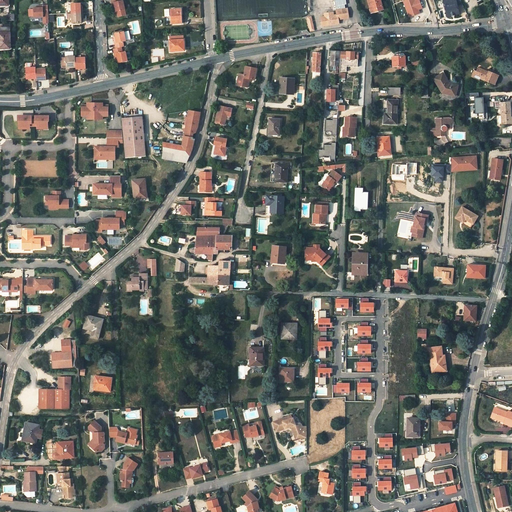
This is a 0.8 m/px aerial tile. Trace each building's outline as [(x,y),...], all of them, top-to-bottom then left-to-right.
[(115,9),(116,12),(126,10),(123,0),(121,1),(120,0),(110,0),(113,7),(115,7),(115,9)] [(347,4),(345,0),(335,0),(337,9),(345,8),(345,5),(347,4)] [(380,0),(367,0),(371,13),(383,9),(380,0)] [(419,8),(416,0),(404,0),(410,15),(416,13),(415,10),(419,9),(419,8)] [(460,0),(443,0),(447,16),(459,14),(457,5),(462,4),(460,0)] [(81,6),(81,3),(71,3),(71,13),(84,13),(83,8),(81,8),(81,6)] [(37,7),(33,7),(34,18),(44,17),(44,24),(49,23),(48,5),(43,5),(38,5),(38,7),(37,7)] [(181,9),(171,9),(172,24),(181,23),(181,9)] [(333,12),(325,14),(325,17),(321,17),(322,25),(339,23),(338,19),(348,18),(347,9),(337,10),(337,15),(333,15),(333,12)] [(72,18),(72,24),(82,23),(82,19),(82,18),(84,18),(84,13),(71,13),(72,18)] [(10,34),(10,33),(10,29),(10,27),(0,27),(0,46),(3,47),(3,49),(11,49),(11,47),(10,34)] [(126,41),(124,31),(114,33),(115,36),(115,38),(113,38),(115,49),(122,47),(124,47),(123,42),(126,41)] [(170,40),(171,52),(185,51),(184,39),(170,40)] [(118,63),(128,61),(126,51),(123,52),(122,47),(115,49),(113,49),(115,59),(117,58),(117,60),(118,63)] [(357,64),(357,53),(354,52),(347,51),(347,52),(340,52),(339,71),(346,71),(346,66),(353,66),(353,64),(357,64)] [(320,53),(313,53),(312,71),(320,72),(320,53)] [(401,66),(405,66),(405,55),(403,54),(394,54),(392,55),(393,67),(397,66),(397,69),(401,69),(401,66)] [(76,57),(76,56),(65,56),(65,58),(61,58),(62,65),(66,65),(66,68),(76,68),(76,57)] [(76,69),(86,69),(85,57),(76,57),(76,68),(76,69)] [(36,67),(26,67),(27,80),(36,79),(36,68),(36,67)] [(247,67),(245,74),(239,73),(238,79),(240,80),(239,84),(247,86),(249,78),(255,80),(255,76),(257,69),(247,67)] [(494,85),(499,75),(489,70),(488,72),(478,67),(476,71),(475,75),(481,77),(480,78),(494,85)] [(36,81),(47,80),(46,68),(36,68),(36,79),(36,81)] [(448,82),(442,73),(434,79),(443,93),(455,96),(457,86),(451,84),(448,82)] [(293,94),(294,78),(280,78),(280,88),(282,88),(282,93),(293,94)] [(334,100),(337,100),(338,85),(331,84),(331,89),(327,88),(326,101),(334,101),(334,100)] [(502,123),(511,123),(511,116),(511,117),(510,101),(503,102),(502,96),(495,96),(496,109),(501,108),(502,123)] [(483,97),(475,98),(476,113),(479,113),(479,119),(487,119),(487,104),(484,104),(483,97)] [(384,108),(384,113),(384,123),(397,124),(397,119),(397,100),(383,99),(382,108),(384,108)] [(87,105),(82,104),(82,113),(87,113),(87,116),(87,119),(95,119),(103,119),(103,116),(103,113),(108,113),(108,105),(103,105),(103,103),(98,103),(92,103),(87,103),(87,105)] [(220,106),(216,122),(224,124),(225,120),(226,115),(229,115),(230,116),(232,108),(220,106)] [(198,125),(199,120),(200,112),(189,111),(187,121),(186,121),(185,125),(187,125),(186,133),(184,133),(183,137),(184,137),(193,138),(192,138),(193,133),(196,132),(198,125)] [(22,116),(18,116),(18,120),(19,121),(19,126),(24,126),(24,128),(30,129),(30,126),(37,126),(37,129),(44,129),(44,126),(48,126),(48,122),(49,121),(49,117),(45,117),(43,117),(43,116),(36,115),(35,120),(32,120),(32,115),(24,115),(24,117),(22,116)] [(355,118),(344,117),(343,127),(342,127),(341,131),(343,132),(343,137),(352,137),(353,129),(351,129),(351,127),(353,128),(354,128),(355,118)] [(450,117),(436,118),(436,129),(437,136),(445,135),(445,131),(446,130),(447,129),(447,128),(450,128),(450,123),(450,117)] [(147,156),(143,118),(123,121),(125,146),(127,158),(147,156)] [(330,120),(325,119),(324,131),(331,131),(331,135),(336,135),(337,118),(332,118),(332,120),(331,121),(330,120)] [(278,134),(279,120),(269,119),(268,133),(278,134)] [(223,155),(225,147),(227,139),(215,136),(214,144),(216,144),(214,153),(223,155)] [(124,143),(123,138),(109,137),(109,147),(106,147),(106,148),(96,148),(96,156),(99,159),(102,156),(110,156),(110,159),(116,159),(116,147),(119,147),(119,143),(124,143)] [(192,149),(194,139),(193,138),(184,137),(183,146),(182,146),(191,149),(192,149)] [(389,137),(376,138),(378,156),(392,155),(391,149),(390,149),(389,137)] [(166,143),(164,142),(164,152),(175,154),(174,160),(181,161),(186,162),(189,156),(191,149),(182,146),(183,146),(166,143)] [(323,149),(318,149),(318,157),(330,157),(330,160),(335,160),(335,142),(330,142),(330,145),(330,146),(327,146),(327,144),(323,144),(323,149)] [(164,152),(162,158),(174,160),(175,154),(164,152)] [(476,156),(451,158),(451,171),(457,171),(457,168),(473,166),(473,161),(476,161),(476,156)] [(502,160),(492,159),(491,171),(492,172),(491,179),(500,180),(501,172),(500,172),(500,170),(501,170),(502,160)] [(457,168),(457,171),(477,169),(476,161),(473,161),(473,166),(457,168)] [(407,164),(392,163),(391,179),(404,180),(404,175),(407,175),(407,174),(417,174),(417,163),(407,162),(407,164)] [(286,182),(287,165),(276,164),(274,181),(286,182)] [(332,184),(335,181),(336,182),(337,182),(341,176),(333,170),(322,185),(329,191),(333,185),(332,184)] [(201,180),(201,191),(207,191),(207,189),(212,189),(212,185),(211,185),(211,172),(200,172),(200,180),(201,180)] [(101,184),(94,184),(94,194),(113,194),(112,197),(121,197),(122,184),(120,184),(121,176),(111,176),(111,184),(105,184),(105,185),(101,185),(101,184)] [(142,180),(133,181),(135,199),(147,197),(145,188),(143,188),(142,180)] [(362,188),(356,188),(354,211),(359,211),(359,209),(367,209),(367,193),(362,193),(362,188)] [(59,208),(69,208),(69,200),(61,200),(61,191),(53,191),(53,196),(46,195),(46,204),(49,204),(52,204),(52,209),(58,209),(59,208)] [(207,201),(207,210),(208,210),(208,215),(221,215),(221,210),(216,210),(216,201),(215,201),(215,196),(205,196),(205,201),(207,201)] [(282,213),(283,197),(266,196),(266,205),(271,205),(271,212),(282,213)] [(195,201),(186,200),(186,205),(181,205),(181,215),(190,215),(190,205),(195,205),(195,201)] [(316,204),(315,213),(316,213),(316,223),(325,223),(325,217),(324,215),(324,213),(326,213),(327,213),(328,205),(327,205),(316,204)] [(470,229),(478,216),(463,207),(456,218),(463,223),(463,224),(470,229)] [(97,231),(102,231),(102,229),(119,230),(119,224),(124,225),(124,219),(126,219),(126,211),(116,211),(116,218),(101,218),(101,220),(96,220),(96,230),(97,231)] [(427,215),(416,212),(413,226),(412,226),(411,231),(412,232),(419,233),(420,228),(422,229),(422,228),(423,224),(424,221),(426,221),(427,215)] [(421,238),(423,229),(422,228),(422,229),(420,228),(419,233),(412,232),(412,235),(421,238)] [(50,245),(50,236),(41,236),(41,239),(33,239),(33,230),(23,230),(23,249),(33,249),(33,248),(41,248),(41,245),(50,245)] [(74,236),(66,236),(66,245),(70,245),(72,245),(74,244),(77,244),(77,247),(80,247),(83,250),(87,250),(89,247),(89,237),(87,235),(84,234),(84,236),(80,236),(79,235),(74,235),(74,236)] [(216,237),(196,237),(195,248),(192,248),(190,248),(189,249),(189,250),(189,251),(190,252),(191,252),(192,252),(195,252),(194,254),(209,254),(213,254),(217,254),(218,249),(231,249),(231,236),(216,236),(216,237)] [(325,254),(319,248),(319,245),(313,245),(313,248),(308,248),(308,255),(305,255),(306,260),(312,260),(315,260),(316,261),(321,265),(329,256),(326,253),(325,254)] [(285,247),(273,246),(271,261),(278,261),(278,263),(284,264),(285,247)] [(367,255),(353,255),(352,273),(366,273),(367,255)] [(184,272),(184,263),(181,262),(177,259),(175,271),(184,272)] [(84,270),(89,267),(85,261),(80,264),(84,270)] [(219,261),(218,266),(218,275),(230,275),(230,262),(219,261)] [(486,265),(467,264),(466,278),(485,279),(486,265)] [(218,266),(209,266),(209,267),(207,267),(206,274),(208,274),(218,275),(218,266)] [(452,284),(453,269),(435,268),(434,276),(442,276),(444,278),(443,283),(452,284)] [(406,282),(406,271),(396,271),(396,277),(401,277),(401,281),(406,282)] [(131,281),(126,281),(127,292),(132,292),(132,290),(139,289),(139,291),(144,291),(144,290),(147,290),(147,273),(139,274),(139,277),(131,277),(131,281)] [(229,288),(229,285),(230,275),(218,275),(208,274),(208,278),(190,278),(190,284),(218,284),(218,288),(219,288),(221,289),(222,290),(223,290),(224,290),(225,290),(226,290),(227,289),(228,288),(229,288)] [(17,291),(17,286),(17,280),(6,280),(6,281),(3,281),(3,280),(3,279),(0,278),(0,290),(2,290),(2,292),(17,291)] [(36,278),(28,278),(28,289),(35,289),(35,290),(53,290),(53,280),(35,280),(36,278)] [(349,298),(336,298),(336,308),(349,308),(349,298)] [(374,302),(361,302),(361,312),(374,312),(374,302)] [(476,306),(467,305),(466,313),(465,313),(464,320),(474,321),(474,313),(476,313),(476,306)] [(97,318),(87,315),(84,328),(93,330),(91,336),(98,338),(102,322),(96,321),(97,318)] [(318,318),(318,327),(332,327),(332,322),(330,322),(330,318),(318,318)] [(296,323),(282,323),(281,339),(296,339),(296,331),(296,323)] [(371,326),(358,326),(358,335),(371,335),(371,326)] [(419,330),(418,338),(427,339),(427,330),(419,330)] [(53,368),(72,367),(72,366),(69,340),(60,340),(62,353),(52,353),(53,368)] [(332,341),(318,341),(318,351),(330,351),(330,346),(332,346),(332,341)] [(371,344),(358,344),(358,353),(371,353),(371,344)] [(430,357),(432,372),(446,371),(444,356),(442,356),(440,347),(430,348),(430,344),(422,345),(423,349),(425,348),(426,357),(430,357)] [(263,348),(250,348),(250,365),(261,365),(261,352),(263,352),(263,348)] [(371,362),(358,362),(358,371),(371,371),(371,362)] [(293,368),(280,368),(280,381),(292,381),(292,374),(293,374),(293,368)] [(332,368),(318,368),(318,377),(330,377),(330,373),(332,373),(332,368)] [(58,390),(39,389),(39,408),(69,409),(69,390),(70,390),(70,377),(59,377),(58,390)] [(106,378),(96,377),(94,389),(110,391),(111,381),(105,380),(106,378)] [(371,382),(358,383),(358,392),(371,392),(371,382)] [(350,383),(337,383),(337,392),(350,392),(350,383)] [(507,412),(499,409),(496,416),(505,420),(504,423),(511,426),(511,424),(511,412),(508,411),(507,412)] [(456,413),(446,412),(446,421),(438,421),(438,430),(452,430),(452,423),(456,423),(456,413)] [(276,431),(291,426),(293,426),(297,439),(302,437),(306,437),(306,425),(301,425),(300,422),(295,423),(293,417),(292,417),(283,420),(282,417),(276,420),(273,421),(276,431)] [(419,419),(407,419),(407,431),(407,436),(413,437),(419,437),(419,419)] [(101,427),(94,421),(89,427),(89,429),(93,433),(94,442),(95,443),(91,447),(96,451),(98,451),(100,449),(102,451),(105,448),(104,444),(103,443),(105,441),(104,432),(102,432),(101,427)] [(39,425),(26,422),(24,429),(25,429),(23,441),(36,443),(37,437),(39,429),(39,425)] [(254,435),(264,433),(262,423),(250,426),(249,423),(243,425),(246,436),(251,434),(254,434),(254,435)] [(117,428),(110,428),(110,438),(117,437),(119,431),(117,428)] [(229,431),(214,435),(212,435),(214,444),(215,445),(220,443),(221,442),(229,440),(230,440),(231,442),(240,440),(237,429),(230,431),(229,431)] [(127,433),(119,431),(117,437),(117,439),(116,441),(125,443),(125,442),(129,443),(135,445),(136,444),(139,444),(140,441),(137,440),(138,436),(136,435),(127,433)] [(392,438),(378,438),(379,447),(392,447),(392,438)] [(73,457),(73,442),(57,443),(58,453),(56,453),(55,453),(54,454),(53,455),(53,456),(54,457),(56,458),(73,457)] [(449,443),(430,444),(431,452),(434,451),(435,456),(445,455),(445,454),(450,453),(449,443)] [(416,447),(401,448),(402,461),(412,460),(412,458),(417,457),(417,455),(424,454),(422,446),(416,446),(416,447)] [(366,450),(353,450),(353,460),(366,460),(366,450)] [(507,451),(497,450),(497,464),(500,464),(500,471),(506,471),(507,451)] [(173,452),(158,452),(159,463),(174,463),(173,452)] [(123,469),(123,473),(121,473),(120,478),(122,481),(122,486),(129,487),(129,483),(134,483),(134,478),(132,478),(133,470),(134,470),(138,464),(128,458),(124,464),(123,469)] [(391,459),(378,459),(378,469),(391,469),(391,459)] [(189,467),(183,469),(185,479),(190,477),(192,477),(192,478),(203,475),(202,472),(208,470),(206,462),(199,464),(199,465),(190,468),(189,467)] [(415,468),(403,470),(404,477),(402,477),(404,485),(409,484),(410,490),(418,488),(419,490),(423,489),(421,475),(416,476),(415,468)] [(451,468),(434,471),(434,475),(433,475),(435,485),(454,481),(451,468)] [(366,469),(353,469),(353,478),(366,478),(366,469)] [(323,483),(322,492),(332,493),(333,482),(328,481),(329,479),(327,478),(328,472),(319,471),(318,480),(323,481),(322,483),(323,483)] [(27,472),(24,472),(24,484),(24,491),(35,491),(35,472),(27,472)] [(74,490),(74,484),(72,484),(72,478),(69,478),(69,473),(58,474),(58,483),(60,483),(60,488),(64,488),(64,499),(68,498),(68,497),(73,497),(72,494),(72,490),(74,490)] [(391,481),(378,481),(378,490),(391,490),(391,481)] [(455,484),(444,486),(446,494),(457,492),(455,484)] [(280,499),(293,496),(290,486),(282,488),(283,489),(279,490),(278,489),(277,488),(274,487),(269,496),(274,498),(280,497),(280,499)] [(504,486),(493,488),(495,497),(497,497),(499,508),(508,506),(504,486)] [(367,487),(353,487),(354,496),(365,496),(365,491),(367,491),(367,487)] [(255,501),(254,499),(256,498),(248,491),(242,497),(245,501),(249,504),(247,506),(248,511),(257,511),(257,509),(258,508),(256,500),(255,501)] [(419,494),(412,496),(413,503),(421,501),(419,494)] [(218,511),(219,511),(220,511),(219,508),(219,509),(216,498),(215,499),(206,501),(208,509),(210,508),(211,511),(218,511)] [(458,511),(455,502),(420,511),(458,511)]
